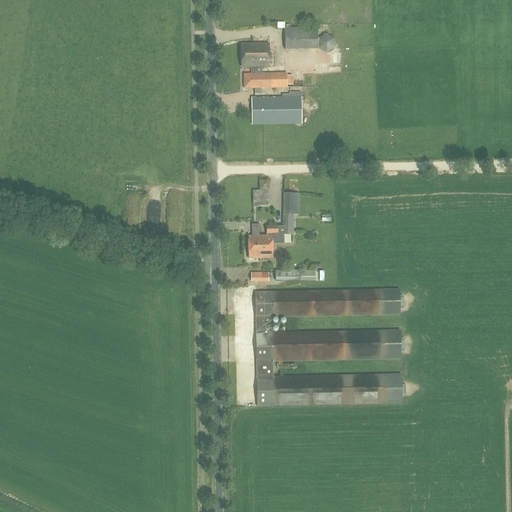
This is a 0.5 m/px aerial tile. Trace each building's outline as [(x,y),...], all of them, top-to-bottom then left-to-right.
[(285,28),(285,49),(318,48),(318,49),(327,53),(336,48),(335,38),(325,34),(318,38),(317,27),(285,28)] [(269,44),(256,44),(242,44),(242,67),(256,67),(256,74),(262,73),(262,67),(269,67),(269,44)] [(251,74),(251,88),(316,88),(315,69),(287,71),(287,73),(262,73),(256,74),(251,74)] [(251,98),(251,125),(301,124),(301,92),(290,93),(290,97),(251,98)] [(252,191),(253,206),(268,205),(268,190),(269,190),(269,181),(259,181),(259,191),(252,191)] [(282,212),(297,212),(297,195),(282,194),(282,212)] [(294,215),(283,214),(283,234),(294,234),(294,215)] [(248,236),(248,258),(273,258),(272,233),(278,233),(278,226),(266,226),(267,235),(248,236)] [(300,282),(300,281),(315,281),(315,271),(300,271),(300,270),(275,270),(275,282),(300,282)] [(268,273),(251,272),(251,282),(269,282),(268,273)] [(400,331),(399,331),(270,334),(270,317),(399,314),(400,314),(400,290),(255,293),(258,407),(402,404),(401,374),(283,377),(283,369),(294,369),(294,364),(282,365),(282,361),(401,359),(400,331)]
